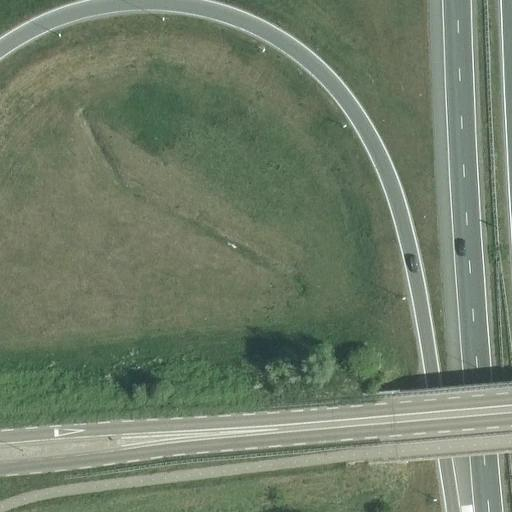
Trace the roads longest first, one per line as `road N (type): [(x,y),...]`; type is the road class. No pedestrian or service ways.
road 1 (motorway): [(0,51),(70,13),(138,0),(248,22),(323,72),(363,126),(399,205),(465,511)]
road 2 (motorway): [(458,0),(472,334),(489,511)]
road 3 (secondary): [(0,469),(278,429)]
road 4 (secondary): [(278,429),(121,427),(0,437)]
road 5 (secondary): [(278,429),(511,409)]
